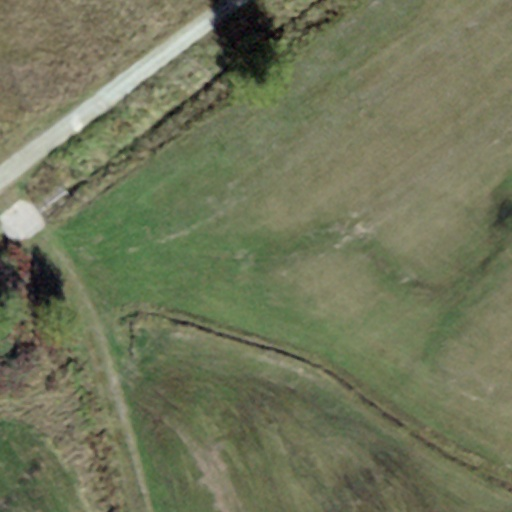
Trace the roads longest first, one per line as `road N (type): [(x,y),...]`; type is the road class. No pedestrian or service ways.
road 1 (track): [(0,195),(68,276),(94,330),(142,511)]
road 2 (track): [(0,179),(250,0)]
